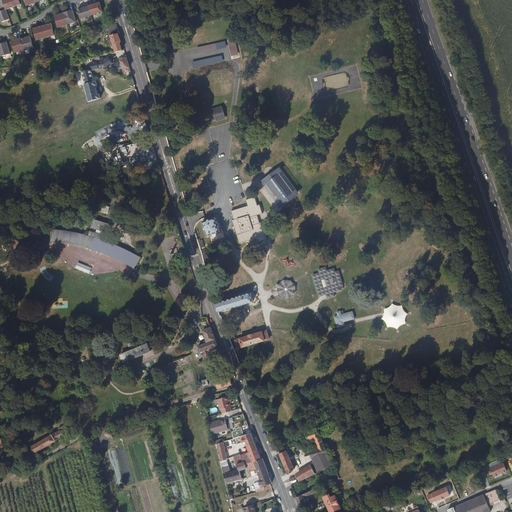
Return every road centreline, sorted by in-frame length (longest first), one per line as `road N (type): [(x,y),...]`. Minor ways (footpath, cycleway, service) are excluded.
road 1 (tertiary): [(116,0),(194,255),(289,511)]
road 2 (trunk): [(410,0),(511,292)]
road 3 (trunk): [(511,256),(424,0)]
